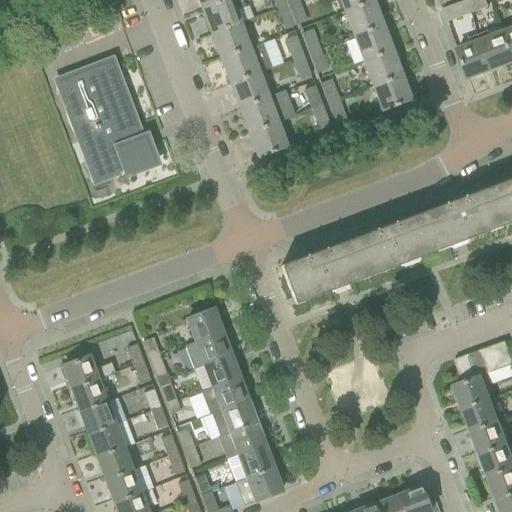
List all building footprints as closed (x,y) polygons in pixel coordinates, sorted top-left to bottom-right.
[(196,0),(201,10),(226,0),(196,0)] [(235,12),(244,9),(240,0),(226,0),(201,10),(210,35),(240,24),(235,12)] [(270,0),(275,11),(288,6),(285,0),(270,0)] [(339,0),(344,13),(372,2),(371,0),(339,0)] [(487,8),(484,0),(469,0),(464,2),(469,15),(470,15),(479,11),(487,8)] [(295,26),(306,22),(298,2),(288,6),(295,26)] [(354,38),(382,27),(372,2),(344,13),(354,38)] [(447,23),(469,15),(464,2),(442,10),(447,23)] [(283,31),(295,26),(288,6),(275,11),(275,13),(269,15),(275,29),(281,27),(283,31)] [(220,60),(250,49),(240,24),(210,35),(220,60)] [(363,63),(391,52),(382,27),(354,38),(363,63)] [(511,59),(511,30),(502,34),(511,59)] [(308,55),(319,51),(311,31),(300,36),(308,55)] [(488,34),(478,37),(491,72),(511,64),(511,59),(502,34),(489,38),(488,34)] [(291,62),(303,57),(295,37),(283,42),(291,62)] [(457,50),(468,81),(491,72),(478,37),(470,40),(468,41),(470,46),(457,50)] [(250,49),(220,60),(229,85),(260,74),(271,69),(261,45),(250,49)] [(316,76),(327,72),(319,51),(308,55),(316,76)] [(373,88),(401,77),(391,52),(363,63),(373,88)] [(300,83),(311,78),(303,57),(291,62),(300,83)] [(114,76),(112,76),(107,64),(57,83),(70,118),(72,118),(71,116),(74,115),(78,125),(75,126),(75,125),(61,130),(70,154),(72,154),(71,152),(74,151),(77,161),(75,162),(75,161),(73,162),(83,187),(117,174),(119,177),(120,177),(118,173),(125,170),(126,176),(155,165),(148,147),(143,149),(140,141),(144,140),(144,138),(140,140),(127,105),(126,106),(126,107),(124,108),(120,98),(122,97),(123,98),(124,98),(115,74),(114,74),(114,76)] [(269,98),(260,74),(229,85),(238,110),(269,98)] [(410,103),(410,102),(401,77),(373,88),(373,90),(379,108),(381,113),(410,103)] [(327,105),(338,101),(330,81),(319,85),(327,105)] [(310,111),(322,107),(314,87),(302,92),(310,111)] [(293,118),(286,100),(283,93),(269,98),(238,110),(248,135),(293,118)] [(335,126),(347,122),(338,101),(327,105),(335,126)] [(319,133),(330,128),(322,107),(310,111),(319,133)] [(277,124),(293,119),(293,118),(248,135),(257,160),(286,149),(277,124)] [(511,180),(489,189),(503,227),(511,224),(511,180)] [(467,241),(503,227),(489,189),(419,216),(433,254),(461,243),(462,245),(468,243),(467,241)] [(406,264),(433,254),(419,216),(349,242),(364,280),(400,266),(400,268),(406,266),(406,264)] [(336,290),(364,280),(349,242),(280,268),(294,306),(330,293),(331,294),(337,292),(336,290)] [(184,349),(221,335),(212,311),(186,321),(195,343),(184,347),(184,349)] [(201,368),(229,357),(221,335),(184,349),(192,370),(201,367),(201,368)] [(158,359),(159,358),(152,340),(141,344),(148,361),(152,359),(153,362),(159,359),(158,359)] [(511,365),(511,361),(505,342),(492,347),(501,370),(511,366),(511,365)] [(132,367),(143,363),(136,346),(125,350),(132,367)] [(487,375),(501,370),(492,347),(479,352),(487,375)] [(474,380),(481,378),(487,375),(479,352),(466,357),(474,380)] [(210,390),(238,380),(229,357),(201,368),(210,390)] [(462,385),(474,380),(466,357),(453,361),(462,385)] [(63,368),(59,370),(63,382),(67,381),(71,390),(114,374),(110,365),(93,371),(87,358),(63,368)] [(155,379),(166,375),(159,358),(158,359),(159,359),(153,362),(152,359),(148,361),(155,379)] [(139,385),(150,381),(143,363),(132,367),(139,385)] [(501,370),(487,375),(491,386),(511,377),(511,367),(511,366),(501,370)] [(96,381),(114,375),(114,374),(71,390),(80,413),(105,403),(96,381)] [(463,410),(489,400),(481,378),(474,380),(462,385),(454,388),(463,410)] [(210,416),(246,403),(238,380),(210,390),(199,394),(208,416),(210,415),(210,416)] [(175,403),(176,403),(169,385),(158,389),(165,406),(169,404),(170,406),(176,404),(175,403)] [(149,412),(159,408),(152,391),(142,395),(149,412)] [(471,433),(498,423),(489,400),(463,410),(471,433)] [(88,436),(113,426),(105,403),(80,413),(88,436)] [(169,404),(165,406),(169,416),(180,412),(176,403),(175,403),(176,404),(170,406),(169,404)] [(217,439),(255,425),(246,403),(210,416),(218,437),(216,438),(217,439)] [(156,431),(167,426),(159,408),(149,412),(156,431)] [(480,456),(506,446),(498,423),(471,433),(480,456)] [(235,459),(263,448),(255,425),(217,439),(225,462),(234,458),(235,459)] [(97,458),(122,449),(113,426),(88,436),(97,458)] [(192,448),(193,448),(186,430),(175,435),(182,451),(186,449),(187,452),(192,450),(192,448)] [(166,458),(177,453),(170,436),(159,441),(166,458)] [(488,479),(511,469),(511,461),(506,446),(480,456),(488,479)] [(189,470),(200,465),(193,448),(192,448),(192,450),(187,452),(186,449),(182,451),(189,470)] [(234,458),(225,462),(234,485),(243,481),(272,471),(271,454),(266,456),(263,448),(235,459),(234,458)] [(105,481),(130,472),(122,449),(97,458),(105,481)] [(174,476),(184,471),(177,453),(166,458),(174,476)] [(497,501),(511,495),(511,469),(488,479),(497,501)] [(280,493),(272,471),(243,481),(234,485),(243,507),(280,493)] [(114,504),(139,494),(130,472),(105,481),(114,504)] [(209,494),(210,494),(203,475),(193,479),(200,496),(203,495),(204,498),(210,495),(209,494)] [(183,503),(194,499),(187,482),(176,486),(183,503)] [(428,511),(420,489),(397,498),(401,511),(428,511)] [(116,511),(145,511),(139,494),(114,504),(116,511)] [(230,511),(229,506),(216,511),(210,494),(209,494),(210,495),(204,498),(203,495),(200,496),(205,511),(230,511)] [(500,511),(511,511),(511,495),(497,501),(500,511)] [(401,511),(397,498),(375,506),(373,501),(372,501),(375,511),(401,511)] [(186,511),(198,511),(194,499),(183,503),(186,511)] [(375,511),(372,501),(349,509),(350,511),(375,511)]
